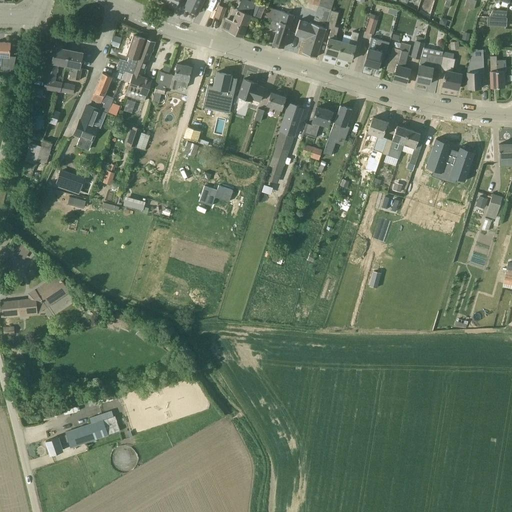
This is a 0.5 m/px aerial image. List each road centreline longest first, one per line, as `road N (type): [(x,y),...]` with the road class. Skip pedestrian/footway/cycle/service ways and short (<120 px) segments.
road 1 (residential): [(511,115),(420,103),(172,29),(111,0)]
road 2 (unclassified): [(36,511),(0,363)]
